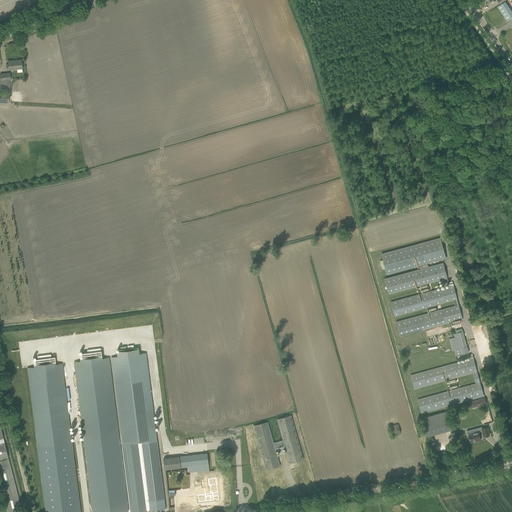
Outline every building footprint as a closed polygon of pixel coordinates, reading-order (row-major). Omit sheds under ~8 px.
[(507,21),(511,17),(511,10),(505,1),(501,4),(497,7),(507,21)] [(6,65),(7,71),(22,69),(21,60),(8,61),(8,64),(6,65)] [(0,92),(8,93),(9,84),(10,80),(11,80),(10,73),(0,74),(0,75),(0,74),(0,92)] [(8,93),(0,92),(0,103),(7,104),(8,97),(8,93)] [(382,254),(387,274),(446,258),(441,237),(382,254)] [(444,262),(385,278),(389,294),(443,279),(445,283),(449,282),(444,262)] [(449,286),(390,302),(394,316),(453,300),(454,306),(396,322),(400,336),(462,319),(453,285),(449,286)] [(454,334),(455,337),(451,339),(454,351),(455,351),(457,356),(468,353),(463,331),(454,334)] [(110,357),(130,511),(140,511),(166,509),(146,353),(140,354),(139,348),(117,351),(117,356),(110,357)] [(81,361),(74,362),(84,441),(119,437),(109,357),(103,358),(102,350),(80,353),(81,361)] [(480,382),(473,358),(473,355),(469,356),(470,359),(410,375),(414,389),(472,373),(475,384),(417,400),(421,413),(479,397),(484,396),(484,395),(480,382)] [(34,367),(27,368),(37,447),(72,443),(62,363),(55,364),(55,356),(33,359),(34,367)] [(473,401),(469,402),(471,409),(475,407),(487,404),(485,397),(473,401)] [(446,411),(423,418),(428,437),(451,430),(446,411)] [(267,422),(254,426),(266,469),(280,466),(275,449),(285,446),(289,463),(303,459),(298,443),(291,416),(277,419),(283,440),(273,443),(267,422)] [(393,435),(401,433),(398,424),(390,426),(393,435)] [(487,427),(482,428),(482,429),(481,428),(467,432),(468,437),(469,436),(471,443),(481,440),(480,437),(483,436),(484,437),(489,435),(487,427)] [(0,487),(6,511),(11,511),(22,509),(21,507),(20,507),(19,502),(0,428),(0,487)] [(119,437),(84,441),(93,511),(120,511),(129,511),(119,437)] [(81,511),(72,443),(37,447),(45,511),(81,511)] [(179,456),(181,467),(188,467),(189,473),(194,472),(193,468),(197,468),(197,471),(209,470),(207,453),(179,456)] [(165,469),(181,467),(179,456),(164,458),(165,469)] [(207,499),(194,501),(195,508),(208,506),(208,507),(216,506),(213,484),(205,485),(207,499)]
